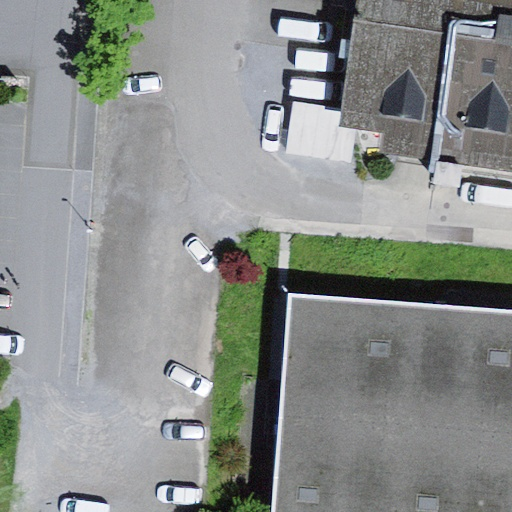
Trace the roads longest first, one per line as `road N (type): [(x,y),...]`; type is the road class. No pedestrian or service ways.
road 1 (residential): [(55,0),(33,375)]
road 2 (track): [(33,375),(18,511)]
